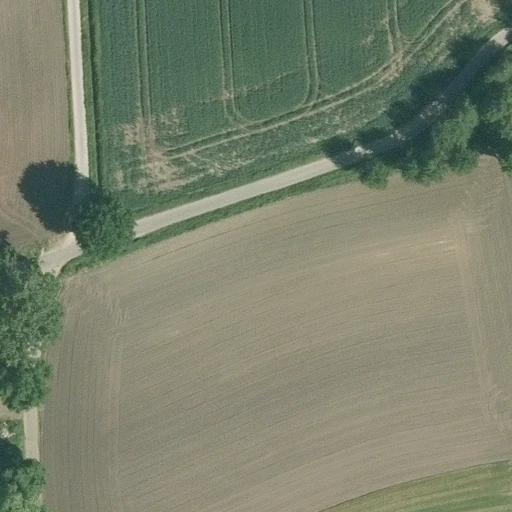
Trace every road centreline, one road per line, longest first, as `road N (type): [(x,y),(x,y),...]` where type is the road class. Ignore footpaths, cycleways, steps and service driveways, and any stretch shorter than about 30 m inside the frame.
road 1 (unclassified): [(511,34),(404,139),(80,249)]
road 2 (unclassified): [(73,0),(80,249)]
road 3 (unclassified): [(43,264),(22,457),(28,511)]
